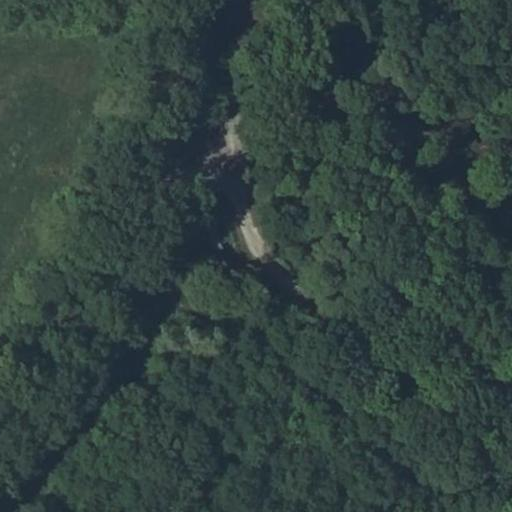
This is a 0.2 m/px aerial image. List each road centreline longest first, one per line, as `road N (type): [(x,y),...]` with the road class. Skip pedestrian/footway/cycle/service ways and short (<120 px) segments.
road 1 (track): [(511,474),(265,257),(239,127),(253,0)]
road 2 (track): [(0,416),(57,346),(100,264),(156,199),(243,150)]
